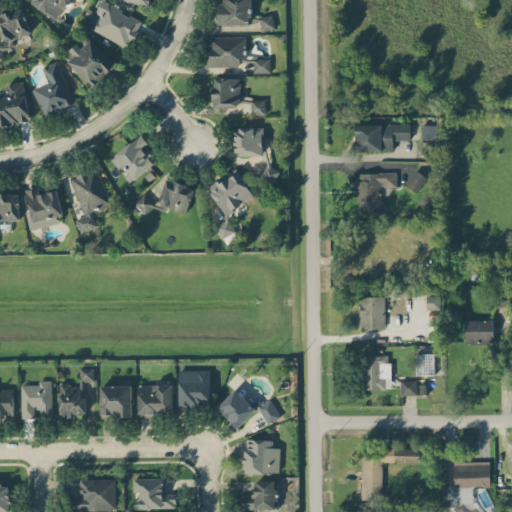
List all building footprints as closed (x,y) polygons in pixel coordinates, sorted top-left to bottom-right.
[(31,0),(30,3),(58,19),(69,0),(31,0)] [(223,0),(223,3),(217,3),(218,25),(250,25),(250,0),(223,0)] [(94,32),(131,48),(143,19),(101,1),(96,12),(101,14),(94,32)] [(0,44),(0,58),(3,58),(1,50),(12,47),(10,39),(31,34),(24,8),(0,14),(0,32),(3,43),(0,44)] [(272,14),(259,17),(262,31),(275,28),(272,14)] [(245,36),(206,37),(206,66),(240,66),(239,61),(254,61),(254,58),(245,58),(245,36)] [(92,87),(115,65),(91,39),(82,48),(77,43),(63,56),(92,87)] [(254,72),(270,73),(270,58),(254,58),(254,72)] [(75,101),(56,61),(42,67),(48,81),(32,89),(45,115),(75,101)] [(214,107),(240,107),(240,77),(213,78),(214,107)] [(0,125),(28,122),(24,81),(5,83),(7,98),(0,98),(0,125)] [(265,114),(265,99),(250,99),(251,114),(265,114)] [(410,139),(410,124),(355,124),(355,151),(393,150),(393,140),(410,139)] [(438,124),(421,125),(422,139),(438,139),(438,124)] [(263,154),(263,127),(234,128),(235,155),(263,154)] [(123,165),(134,179),(157,162),(146,148),(150,145),(141,134),(110,158),(118,169),(123,165)] [(280,170),(267,164),(261,179),(273,185),(280,170)] [(80,233),(97,226),(91,210),(110,203),(97,167),(70,178),(84,216),(75,219),(80,233)] [(427,177),(416,169),(405,185),(417,193),(427,177)] [(212,191),(226,220),(215,225),(222,238),(235,231),(226,212),(253,199),(239,170),(216,181),(219,187),(212,191)] [(396,187),(396,172),(358,173),(358,212),(382,211),(381,187),(396,187)] [(185,213),(194,188),(167,178),(158,203),(185,213)] [(63,214),(57,190),(38,194),(36,187),(25,190),(30,210),(25,211),(30,230),(58,222),(57,216),(63,214)] [(0,219),(19,220),(19,193),(0,193),(0,219)] [(132,206),(142,216),(155,203),(144,193),(132,206)] [(509,307),(510,293),(491,293),(490,307),(509,307)] [(440,295),(427,295),(427,310),(440,310),(440,295)] [(359,296),(360,328),(385,328),(384,296),(359,296)] [(494,342),(493,320),(465,320),(465,342),(494,342)] [(434,353),(415,353),(415,374),(434,374),(434,353)] [(390,378),(390,355),(360,355),(361,389),(386,388),(385,378),(390,378)] [(60,384),(60,417),(86,417),(86,381),(94,381),(94,367),(79,367),(80,384),(60,384)] [(179,372),(179,405),(210,404),(209,372),(179,372)] [(21,385),(21,417),(37,417),(37,416),(52,415),(51,380),(39,380),(39,384),(21,385)] [(416,380),(400,380),(400,395),(416,395),(416,380)] [(132,416),(131,384),(100,386),(101,417),(132,416)] [(173,414),(172,384),(138,384),(138,414),(173,414)] [(0,388),(0,415),(13,416),(13,388),(0,388)] [(217,408),(228,418),(230,422),(237,428),(259,406),(267,424),(280,418),(271,399),(262,403),(258,399),(250,403),(235,389),(217,408)] [(280,448),(273,447),(273,440),(245,439),(244,472),(279,474),(280,448)] [(419,462),(419,449),(362,448),(361,499),(382,500),(382,462),(419,462)] [(454,461),(454,487),(446,487),(446,507),(458,507),(458,511),(482,511),(482,509),(473,509),(472,486),(490,486),(490,461),(454,461)] [(71,495),(71,510),(115,510),(116,479),(80,478),(80,495),(71,495)] [(163,478),(133,478),(133,495),(133,508),(175,508),(176,493),(163,493),(163,478)] [(254,481),(254,495),(241,495),(242,509),(278,509),(277,480),(254,481)] [(0,511),(10,511),(10,484),(0,483),(0,511)]
